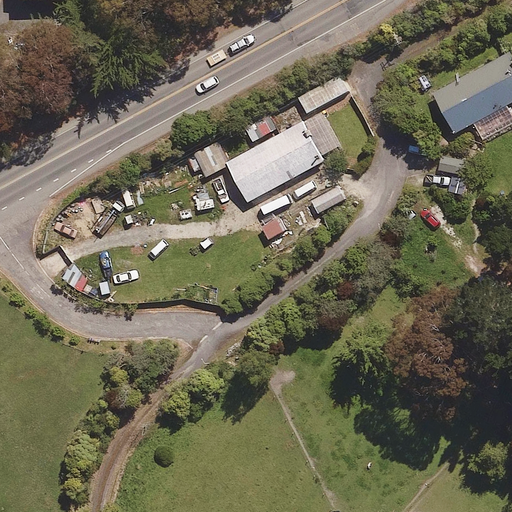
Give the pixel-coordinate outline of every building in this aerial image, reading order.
[(511,64),(431,102),(448,139),(511,109),(511,64)] [(303,130),(219,173),(240,213),(324,170),(303,130)] [(227,167),(216,145),(196,155),(207,177),(227,167)] [(469,163),(442,157),(440,171),(466,176),(469,163)] [(337,193),(305,209),(310,219),(342,203),(337,193)] [(286,231),(279,220),(263,230),(269,241),(286,231)]
